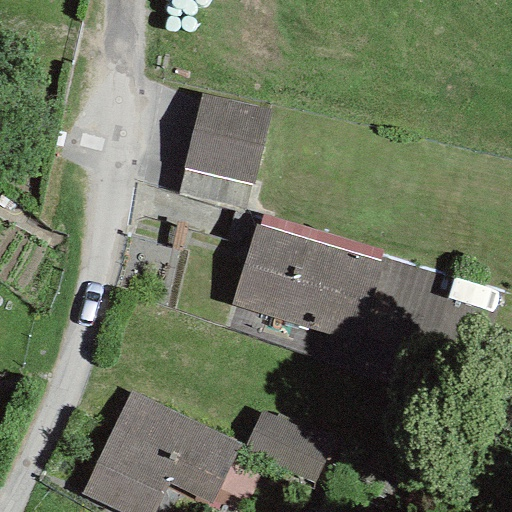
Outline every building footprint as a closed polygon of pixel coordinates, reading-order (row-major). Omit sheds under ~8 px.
[(269,111),(200,96),(183,170),(246,184),(252,185),(269,111)] [(246,184),(183,170),(177,195),(243,211),(246,184)] [(379,250),(262,214),(258,226),(254,225),(229,306),(350,344),(377,256),(379,250)] [(130,392),(80,494),(116,511),(154,511),(168,485),(209,505),(239,444),(130,392)] [(335,445),(261,411),(241,454),(315,488),(335,445)]
